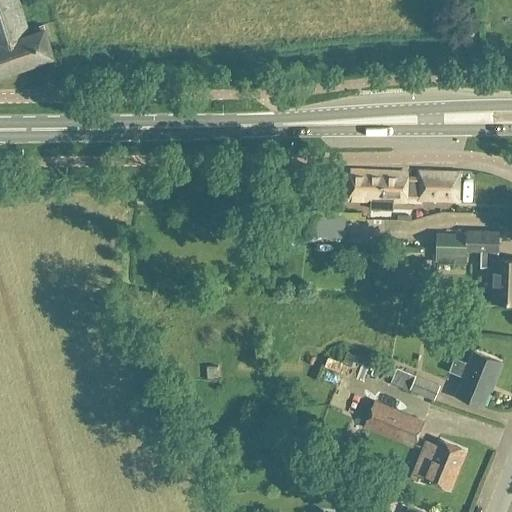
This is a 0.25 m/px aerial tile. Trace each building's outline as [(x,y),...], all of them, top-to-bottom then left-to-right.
[(0,0),(0,75),(53,57),(43,25),(33,28),(35,33),(29,35),(17,0),(0,0)] [(457,174),(442,173),(419,173),(419,184),(406,183),(407,172),(362,171),(362,176),(350,176),(349,200),(370,201),(370,209),(392,210),(392,202),(405,202),(406,193),(418,194),(418,197),(456,199),(457,174)] [(436,233),(436,251),(435,264),(465,264),(465,251),(480,252),(479,267),(490,267),(489,302),(511,302),(511,260),(497,260),(498,232),(466,231),(466,234),(436,233)] [(454,395),(482,407),(491,384),(493,385),(502,363),(472,351),(467,364),(454,358),(449,371),(462,376),(454,395)] [(439,386),(415,376),(396,368),(390,383),(433,401),(439,386)] [(422,422),(381,405),(374,402),(366,421),(364,425),(413,445),(422,422)] [(438,441),(428,437),(411,478),(422,482),(423,479),(448,489),(464,451),(438,440),(438,441)]
